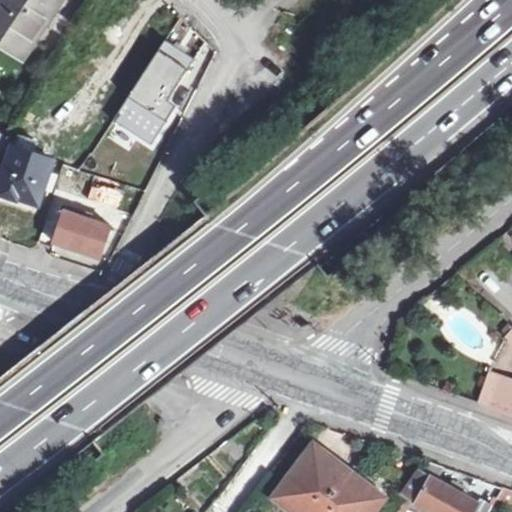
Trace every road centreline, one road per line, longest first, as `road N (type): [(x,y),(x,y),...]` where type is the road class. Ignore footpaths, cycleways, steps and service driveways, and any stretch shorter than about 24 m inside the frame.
road 1 (trunk): [(511,3),(0,418)]
road 2 (trunk): [(0,476),(511,65)]
road 3 (residential): [(212,0),(240,40),(112,269),(71,300)]
road 4 (unclassified): [(511,197),(289,374)]
road 5 (secondary): [(289,374),(511,460)]
road 6 (secondary): [(71,300),(289,374)]
road 7 (residential): [(289,374),(106,511)]
